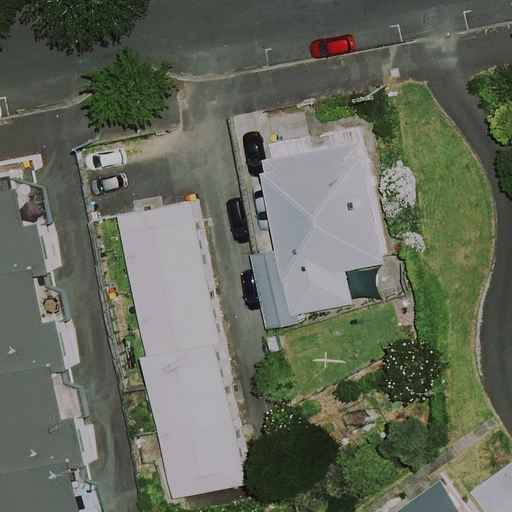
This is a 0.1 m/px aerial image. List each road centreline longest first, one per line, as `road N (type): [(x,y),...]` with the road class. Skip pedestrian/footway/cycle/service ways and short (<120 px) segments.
road 1 (unknown): [(133,511),(58,47)]
road 2 (residential): [(0,58),(309,0)]
